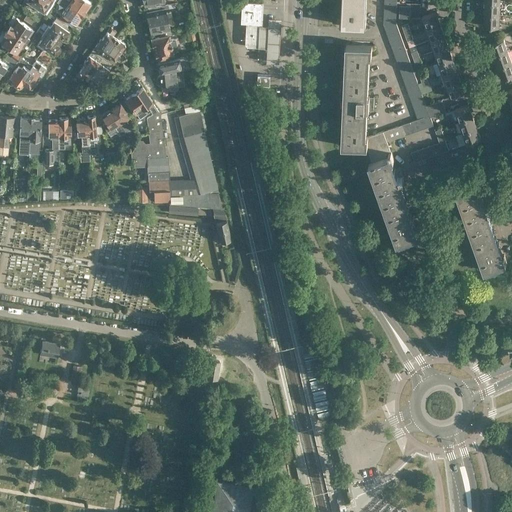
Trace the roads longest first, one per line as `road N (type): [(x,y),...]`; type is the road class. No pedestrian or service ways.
road 1 (residential): [(283,511),(258,376),(235,351),(0,311)]
road 2 (secondary): [(384,317),(336,235),(299,144),(302,0)]
road 3 (residential): [(128,0),(141,60),(135,73),(94,99),(35,104)]
road 4 (residential): [(496,145),(464,36),(464,0)]
road 5 (residential): [(35,104),(108,0)]
